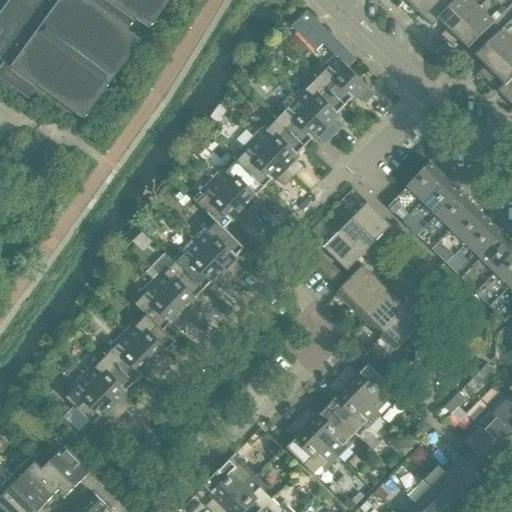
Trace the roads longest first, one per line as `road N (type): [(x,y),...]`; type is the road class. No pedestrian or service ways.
road 1 (residential): [(173,511),(337,338),(274,275)]
road 2 (residential): [(100,454),(269,294),(274,275)]
road 3 (residential): [(425,95),(331,0)]
road 4 (residential): [(274,275),(277,257),(347,178)]
road 5 (residential): [(511,179),(425,95)]
